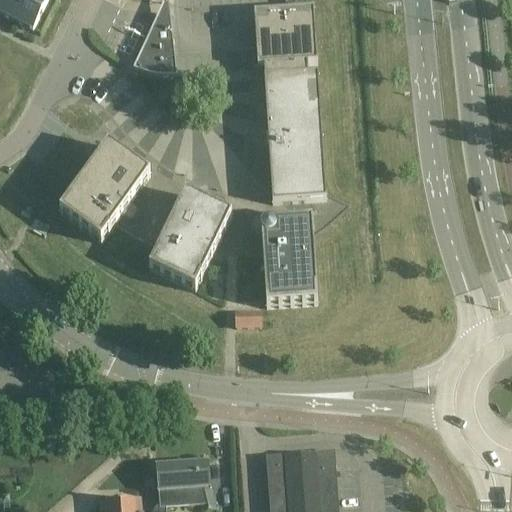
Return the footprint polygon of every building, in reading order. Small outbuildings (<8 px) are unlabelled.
[(1,0),(0,3),(0,16),(13,23),(24,0),(1,0)] [(24,0),(13,23),(33,33),(49,0),(24,0)] [(307,13),(306,1),(286,3),(287,15),(255,17),(258,71),(265,70),(265,81),(264,81),(272,206),(326,203),(318,77),(309,78),(309,67),(319,67),(315,13),(307,13)] [(175,77),(169,17),(160,18),(136,70),(147,74),(158,76),(169,77),(175,77)] [(150,178),(108,148),(81,185),(59,215),(101,246),(150,178)] [(231,219),(185,197),(149,272),(195,294),(231,219)] [(270,227),(261,220),(253,230),(261,237),(266,311),(317,307),(312,224),(270,227)] [(261,330),(261,316),(236,316),(236,331),(261,330)] [(337,511),(334,458),(267,462),(270,511),(337,511)] [(159,511),(166,511),(199,508),(200,511),(216,511),(210,491),(208,466),(156,470),(157,495),(158,494),(159,508),(159,511)] [(166,511),(159,511),(159,508),(155,509),(153,511),(139,511),(139,503),(101,506),(101,511),(166,511)]
